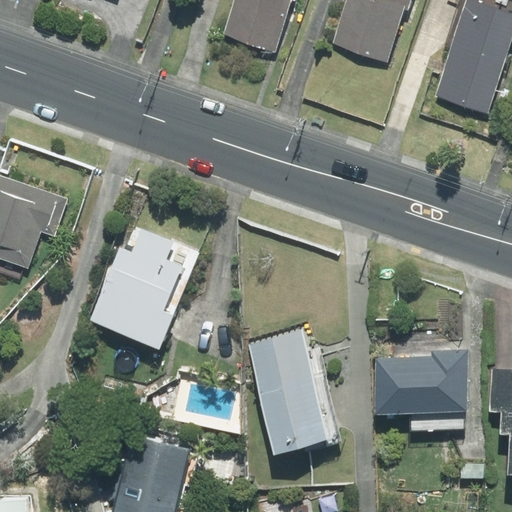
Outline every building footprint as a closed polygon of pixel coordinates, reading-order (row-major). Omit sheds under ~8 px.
[(292,0),(229,0),(217,35),(273,55),(292,0)] [(410,0),(351,0),(336,45),(389,63),(410,0)] [(511,38),(511,16),(464,0),(463,0),(430,94),(485,114),(511,38)] [(78,196),(0,169),(0,251),(39,265),(50,228),(66,233),(78,196)] [(189,237),(151,223),(143,246),(130,241),(104,313),(177,339),(189,308),(181,305),(198,259),(183,253),(189,237)] [(309,326),(257,343),(291,447),(344,430),(309,326)] [(441,354),(388,357),(391,409),(480,403),(475,344),(441,347),(441,354)] [(511,365),(499,366),(500,407),(511,406),(511,365)] [(191,511),(206,442),(146,429),(125,511),(191,511)] [(31,511),(31,501),(0,502),(0,511),(31,511)]
